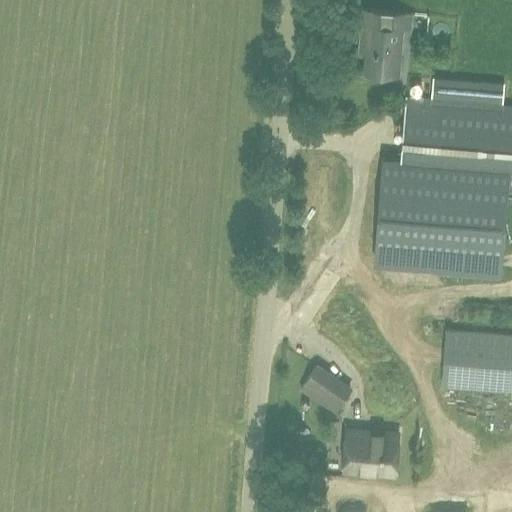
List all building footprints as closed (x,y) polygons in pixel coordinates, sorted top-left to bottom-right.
[(364,73),(398,76),(402,29),(410,30),(411,14),(370,10),(369,25),(362,25),(360,40),(367,41),(364,73)] [(511,104),(502,104),(504,84),(432,78),(430,98),(407,96),(402,159),(384,157),(376,260),(501,270),(507,192),(511,192),(511,104)] [(511,332),(446,328),(442,385),(511,390),(511,332)] [(358,385),(372,398),(389,379),(376,366),(358,385)] [(348,393),(315,370),(301,389),(334,412),(348,393)] [(344,469),(366,471),(366,468),(374,469),(374,471),(395,473),(398,434),(377,433),(376,435),(369,434),(369,432),(347,430),(344,469)]
